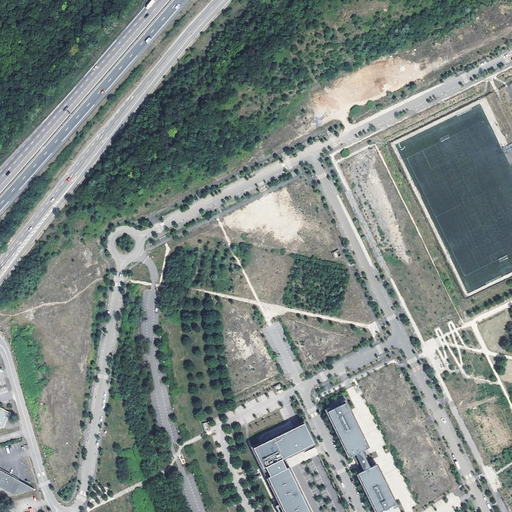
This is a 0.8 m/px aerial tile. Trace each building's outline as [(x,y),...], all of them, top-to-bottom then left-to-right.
[(511,99),(506,87),(486,97),(510,146),(511,144),(511,99)] [(346,399),(340,402),(342,405),(345,403),(367,448),(369,447),(346,399)] [(331,410),(327,412),(349,457),(355,454),(357,458),(361,467),(363,471),(357,473),(376,511),(379,511),(380,511),(391,506),(395,504),(375,465),(369,468),(361,451),(367,448),(345,403),(342,405),(331,410)] [(0,428),(3,428),(11,413),(0,407),(0,428)] [(329,407),(324,410),(347,458),(349,457),(327,412),(331,410),(329,407)] [(316,444),(304,421),(293,426),(265,440),(250,447),(281,511),(311,511),(288,463),(287,461),(286,459),(316,444)] [(263,435),(265,440),(293,426),(291,421),(263,435)] [(377,464),(375,465),(395,504),(391,506),(393,509),(398,506),(377,464)] [(0,487),(14,495),(25,492),(29,486),(19,480),(15,478),(14,477),(15,476),(0,467),(0,487)] [(376,511),(357,473),(356,474),(374,511),(380,511),(379,511),(376,511)]
